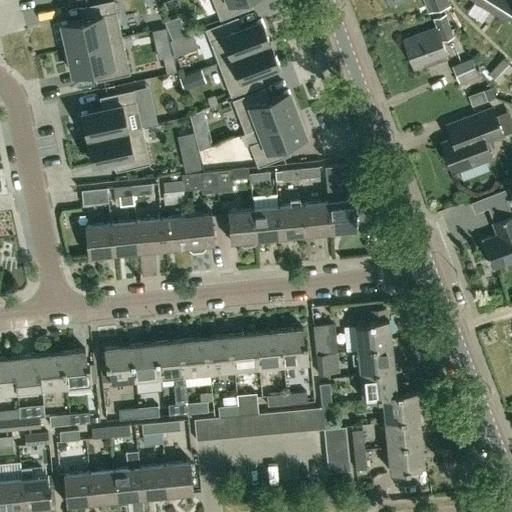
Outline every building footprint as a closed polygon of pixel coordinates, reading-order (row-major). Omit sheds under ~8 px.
[(107,0),(86,5),(89,16),(80,18),(62,22),(67,48),(122,36),(113,0),(107,0)] [(212,0),(220,18),(246,9),(242,0),(212,0)] [(388,0),(389,2),(393,0),(425,0),(430,13),(447,6),(444,0),(388,0)] [(511,0),(471,0),(507,22),(511,13),(511,0)] [(414,68),(447,56),(441,41),(453,36),(445,14),(433,18),(436,27),(403,39),(414,68)] [(222,47),(227,57),(227,58),(270,42),(261,19),(244,26),(235,29),(231,18),(205,28),(214,50),(222,47)] [(130,73),(122,36),(67,48),(73,73),(91,69),(100,67),(103,79),(130,73)] [(227,58),(227,57),(218,61),(231,95),(257,85),(252,74),(261,71),(278,64),(270,42),(227,58)] [(491,68),(504,54),(498,48),(485,62),(491,68)] [(176,70),(172,53),(171,53),(162,55),(162,57),(166,72),(176,70)] [(493,68),(499,76),(511,65),(511,62),(507,56),(493,68)] [(462,90),(472,86),(480,82),(470,57),(451,65),(462,90)] [(132,128),(132,127),(129,114),(138,112),(133,88),(106,94),(109,106),(99,108),(82,112),(87,138),(132,128)] [(258,89),(232,99),(241,121),(254,116),(258,126),(258,127),(297,112),(288,90),(271,97),(262,100),(258,89)] [(484,141),(502,134),(491,106),(445,124),(450,138),(441,141),(452,170),(490,156),(484,141)] [(203,109),(189,114),(192,125),(206,120),(203,109)] [(297,112),(258,127),(258,126),(254,128),(258,140),(249,144),(258,166),(284,156),(279,145),(288,141),(305,135),(297,112)] [(141,125),(132,127),(132,128),(87,138),(93,163),(111,159),(120,157),(123,169),(150,163),(141,125)] [(198,153),(182,157),(186,171),(201,168),(198,153)] [(328,198),(331,230),(357,227),(354,195),(339,197),(342,194),(341,185),(338,182),(342,182),(340,163),(324,165),(328,198)] [(300,167),(301,178),(319,176),(318,166),(300,167)] [(248,172),(248,167),(215,170),(217,191),(233,190),(232,184),(251,183),(250,172),(248,172)] [(282,180),(301,178),(300,167),(281,169),(282,180)] [(217,191),(215,170),(181,173),(182,179),(183,190),(201,188),(202,193),(217,191)] [(250,172),(251,183),(269,181),(268,171),(265,171),(250,172)] [(164,192),(183,190),(182,179),(163,181),(164,192)] [(133,195),(152,193),(150,183),(132,184),(133,195)] [(133,195),(132,184),(113,186),(114,197),(119,196),(120,205),(134,204),(133,195)] [(82,204),(108,202),(106,187),(81,190),(82,204)] [(488,206),(506,199),(511,197),(507,187),(471,201),(475,210),(488,206)] [(307,233),(331,230),(328,198),(303,201),(307,233)] [(281,235),(307,233),(303,201),(278,203),(281,235)] [(257,238),(281,235),(278,203),(254,206),(257,238)] [(255,238),(257,238),(254,206),(228,209),(231,241),(241,240),(241,243),(243,245),(254,244),(256,242),(255,238)] [(205,247),(205,243),(215,242),(212,211),(186,213),(189,245),(189,249),(192,251),(203,250),(205,247)] [(164,247),(189,245),(186,213),(161,216),(164,247)] [(496,233),(482,239),(493,267),(511,259),(511,213),(493,220),(492,221),(496,233)] [(139,250),(164,247),(161,216),(136,218),(139,250)] [(114,252),(139,250),(136,218),(110,221),(114,252)] [(88,255),(114,252),(110,221),(85,223),(88,255)] [(377,344),(392,342),(389,317),(388,317),(387,307),(369,309),(370,319),(370,322),(356,324),(358,349),(377,347),(377,344)] [(282,345),(284,363),(309,360),(307,341),(304,342),(303,326),(277,329),(279,346),(282,345)] [(259,365),(284,363),(282,345),(279,346),(277,329),(253,331),(255,348),(258,348),(259,365)] [(234,368),(259,365),(258,348),(255,348),(253,331),(228,334),(230,350),(233,350),(234,368)] [(315,354),(335,352),(337,351),(334,331),(313,333),(315,354)] [(209,370),(234,368),(233,350),(230,350),(228,334),(203,336),(205,353),(208,353),(209,370)] [(185,372),(209,370),(208,353),(205,353),(203,336),(179,338),(180,355),(183,355),(185,372)] [(186,382),(185,372),(183,355),(180,355),(179,338),(154,341),(156,358),(158,358),(160,375),(174,374),(175,383),(186,382)] [(135,377),(160,375),(158,358),(156,358),(154,341),(129,343),(131,360),(134,360),(135,377)] [(379,369),(395,367),(392,342),(377,344),(377,347),(358,349),(361,374),(379,371),(379,369)] [(102,381),(135,377),(134,360),(131,360),(129,343),(104,346),(106,365),(101,365),(102,381)] [(65,367),(66,384),(91,382),(89,363),(86,363),(85,348),(59,350),(61,367),(65,367)] [(41,387),(66,384),(65,367),(61,367),(59,350),(35,353),(36,370),(40,369),(41,387)] [(335,352),(315,354),(317,374),(329,373),(329,372),(334,371),(333,366),(336,362),(335,352)] [(17,389),(41,387),(40,369),(36,370),(35,353),(10,355),(12,372),(15,372),(17,389)] [(0,390),(17,389),(15,372),(12,372),(10,355),(0,356),(0,390)] [(398,395),(397,392),(395,367),(379,369),(379,371),(361,374),(363,399),(383,396),(398,395)] [(321,404),(331,403),(329,382),(318,383),(321,404)] [(140,399),(138,387),(125,389),(127,401),(140,399)] [(405,417),(419,415),(417,389),(397,392),(398,395),(383,396),(386,421),(405,419),(405,417)] [(287,392),(288,403),(307,401),(305,390),(287,392)] [(256,391),(237,393),(239,414),(258,412),(256,391)] [(267,405),(288,403),(287,392),(266,394),(267,405)] [(187,402),(188,412),(208,411),(206,400),(187,402)] [(168,414),(188,412),(187,402),(167,403),(168,414)] [(333,421),(331,403),(321,404),(321,406),(322,406),(324,428),(333,427),(332,421),(333,421)] [(138,406),(139,417),(159,415),(158,404),(138,406)] [(226,415),(237,414),(238,414),(237,404),(217,405),(218,406),(218,416),(226,415)] [(119,419),(139,417),(138,406),(118,408),(119,419)] [(313,429),(324,428),(322,406),(321,406),(311,407),(313,429)] [(302,430),(313,429),(311,407),(300,408),(302,430)] [(292,431),(302,430),(300,408),(290,409),(292,431)] [(281,432),(292,431),(290,409),(279,410),(281,432)] [(70,423),(89,421),(89,410),(69,412),(70,423)] [(271,433),(281,432),(279,410),(269,411),(271,433)] [(260,434),(271,433),(269,411),(258,412),(260,434)] [(50,425),(70,423),(69,412),(49,414),(50,425)] [(249,435),(260,434),(258,412),(247,413),(249,435)] [(237,414),(239,436),(249,435),(247,413),(239,414),(238,414),(237,414)] [(19,416),(21,428),(40,427),(38,414),(19,416)] [(228,437),(239,436),(237,414),(226,415),(228,437)] [(218,438),(228,437),(226,415),(218,416),(216,416),(218,438)] [(407,442),(422,440),(419,415),(405,417),(405,419),(386,421),(388,446),(407,444),(407,442)] [(0,425),(1,430),(21,428),(19,416),(0,418),(0,425)] [(207,439),(218,438),(216,416),(205,417),(207,439)] [(196,440),(207,439),(205,417),(194,418),(196,440)] [(161,431),(180,430),(179,419),(160,421),(161,431)] [(142,433),(161,431),(160,421),(141,423),(142,433)] [(110,425),(111,436),(130,434),(128,424),(110,425)] [(92,437),(111,436),(110,425),(91,427),(92,437)] [(325,440),(347,437),(346,426),(333,427),(324,428),(325,440)] [(60,441),(79,439),(78,428),(59,430),(60,441)] [(354,450),(364,448),(362,429),(351,429),(354,450)] [(25,445),(49,442),(47,430),(24,433),(25,445)] [(0,435),(0,446),(12,445),(11,435),(0,435)] [(327,450),(348,448),(347,437),(325,440),(327,450)] [(407,444),(388,446),(391,472),(410,470),(410,467),(425,466),(422,440),(407,442),(407,444)] [(328,461),(349,458),(348,448),(327,450),(328,461)] [(364,448),(354,450),(356,469),(366,468),(364,448)] [(142,495),(139,464),(137,449),(126,451),(128,465),(114,466),(117,498),(142,495)] [(349,458),(328,461),(329,472),(350,470),(349,458)] [(163,462),(166,493),(193,490),(190,459),(163,462)] [(142,495),(166,493),(163,462),(139,464),(142,495)] [(92,501),(117,498),(114,466),(89,469),(92,501)] [(21,476),(24,507),(35,506),(35,509),(37,510),(49,509),(51,507),(47,473),(32,475),(31,467),(21,468),(22,476),(21,476)] [(66,503),(92,501),(89,469),(63,472),(66,503)] [(0,510),(24,507),(21,476),(0,478),(0,510)]
